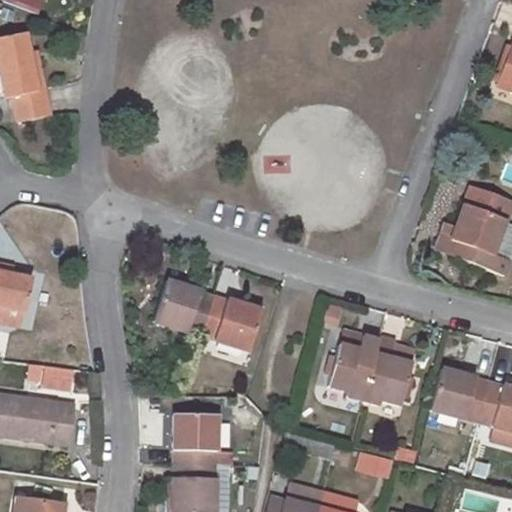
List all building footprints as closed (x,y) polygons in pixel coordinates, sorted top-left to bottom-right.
[(12,0),(10,5),(19,8),(21,0),(27,0),(39,5),(41,0),(12,0)] [(21,0),(19,8),(36,14),(39,5),(27,0),(21,0)] [(0,77),(5,99),(12,97),(17,123),(50,116),(44,88),(37,90),(28,51),(25,32),(0,37),(0,77)] [(511,45),(509,44),(495,84),(511,90),(511,45)] [(28,51),(37,90),(44,88),(36,50),(28,51)] [(469,186),(453,227),(448,241),(453,243),(448,256),(503,277),(511,252),(511,224),(503,221),(510,201),(469,186)] [(444,223),(433,250),(448,256),(453,243),(448,241),(453,227),(444,223)] [(10,274),(0,271),(0,279),(8,282),(10,274)] [(0,321),(19,326),(23,310),(24,310),(31,279),(10,274),(8,282),(0,279),(0,321)] [(164,280),(151,322),(200,338),(213,296),(164,280)] [(200,338),(247,353),(261,311),(213,296),(200,338)] [(378,339),(361,334),(356,351),(337,346),(326,387),(346,393),(344,399),(361,403),(378,339)] [(395,343),(378,339),(361,403),(377,407),(379,402),(398,407),(410,365),(391,360),(395,343)] [(211,346),(210,358),(235,361),(237,350),(211,346)] [(68,392),(70,369),(26,364),(23,387),(68,392)] [(439,370),(472,379),(474,373),(440,364),(439,370)] [(439,370),(428,411),(477,424),(487,383),(472,379),(439,370)] [(511,389),(503,387),(487,383),(477,424),(493,428),(511,432),(511,389)] [(0,436),(67,446),(72,408),(50,404),(51,402),(0,394),(0,436)] [(174,414),(173,447),(172,465),(216,466),(216,416),(174,414)] [(489,443),(511,448),(511,432),(493,428),(489,443)] [(355,451),(350,470),(384,479),(389,460),(355,451)] [(214,511),(216,469),(216,466),(172,465),(172,480),(170,511),(214,511)] [(227,511),(229,469),(216,469),(214,511),(227,511)] [(321,494),(287,485),(283,500),(317,509),(321,494)] [(352,511),(355,503),(321,494),(317,509),(329,511),(352,511)] [(283,500),(269,495),(264,511),(316,511),(317,509),(283,500)] [(55,511),(57,505),(16,499),(14,511),(55,511)]
